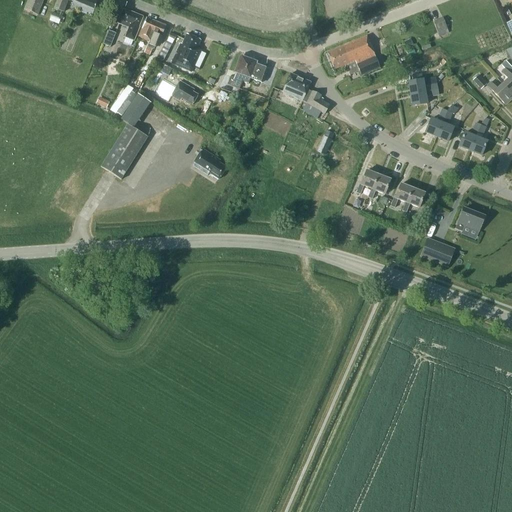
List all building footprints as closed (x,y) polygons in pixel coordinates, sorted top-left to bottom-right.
[(27,0),(24,10),(38,16),(43,0),(27,0)] [(70,8),(91,17),(97,2),(92,0),(57,0),(54,9),(64,12),(68,0),(72,2),(70,8)] [(142,17),(123,10),(118,24),(128,28),(124,38),(133,42),(137,33),(136,33),(137,31),(142,17)] [(52,13),(49,20),(59,24),(61,17),(52,13)] [(146,18),(138,36),(150,41),(147,48),(152,50),(153,50),(157,42),(158,43),(161,36),(162,37),(166,26),(146,18)] [(447,30),(443,18),(433,22),(437,34),(447,30)] [(103,45),(110,48),(116,34),(109,31),(103,45)] [(169,62),(191,72),(201,51),(196,49),(200,40),(186,34),(182,44),(180,44),(174,58),(171,57),(169,62)] [(350,75),(359,72),(361,76),(380,68),(366,37),(327,53),(334,70),(346,65),(350,75)] [(407,47),(413,45),(410,39),(404,42),(407,47)] [(152,50),(147,48),(146,47),(143,53),(149,56),(152,50)] [(256,63),(241,57),(235,73),(233,78),(231,77),(228,85),(239,89),(242,82),(261,89),(260,92),(267,94),(272,79),(264,76),(267,69),(255,65),(256,63)] [(507,80),(502,84),(511,95),(511,77),(511,76),(511,75),(511,68),(506,61),(501,66),(504,69),(501,73),(507,80)] [(319,100),(321,96),(312,92),(307,90),(310,83),(290,74),(282,93),(302,102),(299,109),(317,119),(320,113),(324,115),(329,106),(319,100)] [(486,85),(478,76),(473,81),(481,90),(486,85)] [(408,83),(410,95),(438,90),(437,85),(424,87),(422,80),(408,83)] [(194,91),(179,82),(171,96),(180,101),(181,99),(192,105),(198,96),(193,93),(194,91)] [(511,99),(511,95),(502,84),(497,89),(491,83),(487,86),(493,93),(505,106),(511,99)] [(159,100),(163,93),(152,87),(149,93),(159,100)] [(126,88),(110,109),(122,117),(136,96),(126,88)] [(438,90),(410,95),(412,107),(427,104),(425,98),(439,95),(438,90)] [(121,120),(133,129),(151,103),(138,95),(121,120)] [(100,105),(106,108),(109,103),(102,100),(100,105)] [(425,133),(436,137),(436,138),(447,112),(442,110),(437,122),(431,119),(425,133)] [(452,114),(447,112),(436,138),(447,142),(453,128),(447,126),(452,114)] [(475,124),(472,131),(477,133),(480,126),(475,124)] [(100,167),(121,180),(148,138),(127,125),(100,167)] [(486,128),(481,126),(480,126),(477,133),(475,138),(470,151),(481,156),(487,142),(480,140),(482,136),(486,128)] [(464,133),(458,147),(470,151),(475,138),(464,133)] [(323,137),(317,152),(324,155),(331,140),(323,137)] [(202,150),(191,166),(207,176),(209,173),(219,180),(226,168),(218,163),(220,161),(202,150)] [(378,176),(377,175),(366,171),(361,185),(359,184),(356,193),(360,195),(363,187),(371,190),(372,190),(378,176)] [(390,180),(378,176),(372,190),(371,190),(367,198),(372,200),(375,191),(384,195),(390,180)] [(406,204),(412,189),(400,184),(395,198),(393,198),(390,207),(394,208),(398,200),(405,203),(406,204)] [(424,194),(412,189),(406,204),(405,203),(402,211),(406,213),(409,205),(419,208),(424,194)] [(345,204),(351,207),(355,197),(349,195),(345,204)] [(455,229),(462,232),(464,226),(479,232),(484,217),(463,209),(455,229)] [(421,257),(448,268),(455,250),(428,239),(421,257)]
